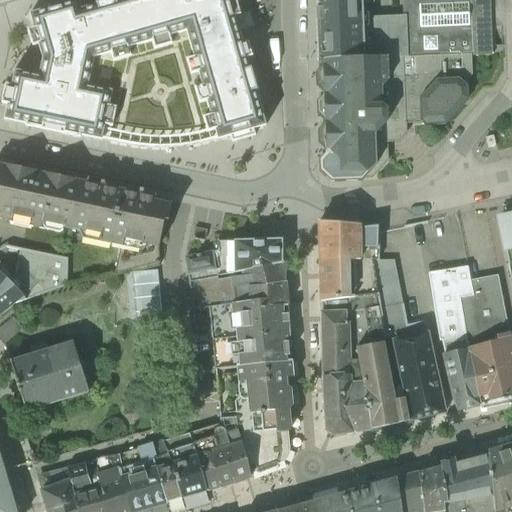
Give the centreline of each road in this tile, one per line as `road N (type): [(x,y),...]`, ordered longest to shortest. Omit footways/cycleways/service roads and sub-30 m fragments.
road 1 (unclassified): [(187,417),(173,265),(189,184)]
road 2 (residential): [(189,184),(0,144)]
road 3 (residential): [(295,0),(295,179)]
road 4 (residential): [(295,179),(332,202),(426,193)]
